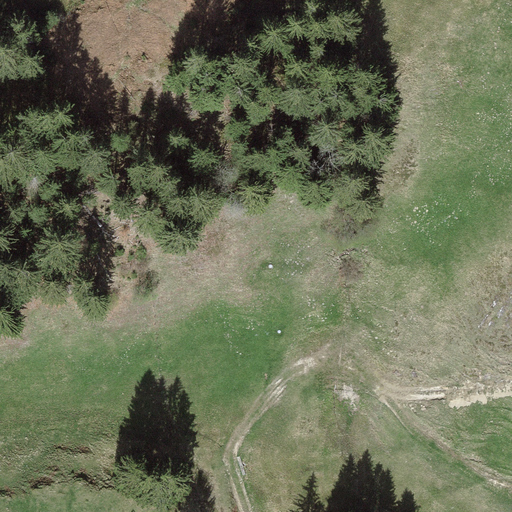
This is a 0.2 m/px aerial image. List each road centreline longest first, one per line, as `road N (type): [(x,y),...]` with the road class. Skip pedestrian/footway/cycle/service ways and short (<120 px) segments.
road 1 (track): [(511,493),(433,448),(372,375),(320,357),(281,386),(234,442),(233,481),(245,511)]
road 2 (track): [(511,389),(406,397),(385,389)]
